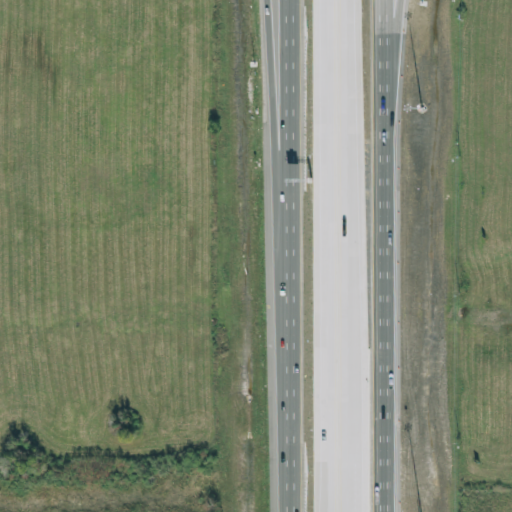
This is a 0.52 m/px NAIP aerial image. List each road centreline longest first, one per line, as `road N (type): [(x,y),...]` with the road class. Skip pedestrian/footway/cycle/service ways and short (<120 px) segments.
road 1 (motorway): [(343,511),(343,0)]
road 2 (motorway): [(320,0),(320,511)]
road 3 (motorway): [(383,511),(385,60)]
road 4 (motorway): [(285,176),(286,511)]
road 5 (motorway): [(271,0),(285,176)]
road 6 (motorway): [(284,0),(285,176)]
